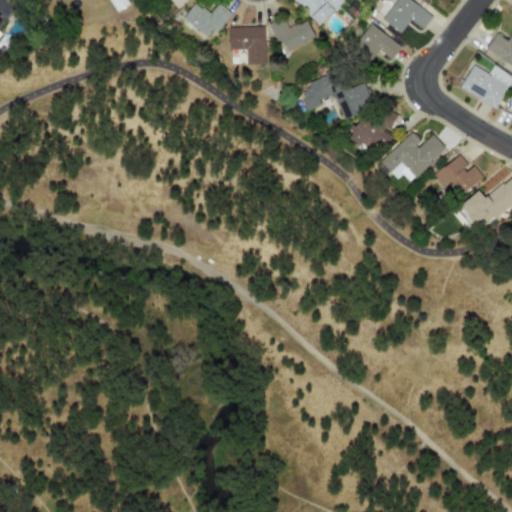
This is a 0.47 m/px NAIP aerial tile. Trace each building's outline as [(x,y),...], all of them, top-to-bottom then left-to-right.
[(0,0),(0,21),(13,7),(4,0),(0,0)] [(167,0),(176,9),(186,0),(167,0)] [(292,0),(319,25),(343,0),(292,0)] [(396,0),(391,7),(383,1),(371,17),(384,27),(386,23),(399,33),(408,20),(421,29),(432,14),(412,0),(396,0)] [(209,39),(229,12),(217,3),(209,14),(193,3),(181,19),(209,39)] [(267,24),(278,45),(282,43),(286,51),(314,37),(305,20),(288,29),(281,16),(267,24)] [(370,60),(377,50),(389,60),(399,47),(370,23),(352,45),(370,60)] [(265,64),(264,26),(228,27),(228,49),(245,49),(245,65),(265,64)] [(511,66),(511,30),(506,40),(495,33),(485,49),(511,66)] [(458,88),(493,108),(511,77),(491,65),(487,73),(471,65),(458,88)] [(373,106),(363,82),(346,89),(339,72),(308,85),(309,87),(298,91),(306,110),(322,104),(320,99),(331,94),(342,119),(373,106)] [(352,125),(344,136),(377,157),(391,135),(362,118),(356,127),(352,125)] [(431,134),(420,143),(411,132),(379,160),(395,179),(402,174),(408,181),(445,150),(431,134)] [(482,177),(471,165),(468,167),(457,154),(433,174),(449,194),(453,190),(458,197),(482,177)] [(458,205),(478,230),(511,203),(511,176),(511,175),(483,197),(477,190),(458,205)]
